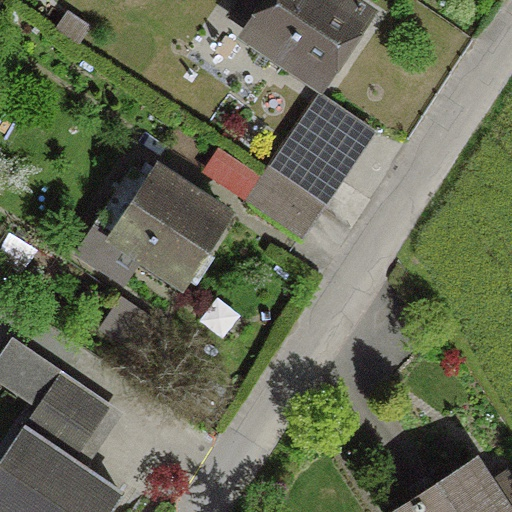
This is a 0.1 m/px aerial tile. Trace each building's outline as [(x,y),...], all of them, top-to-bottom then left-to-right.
[(250,30),(246,35),(312,80),(357,14),(336,0),(237,0),(228,15),(250,30)] [(334,178),(281,141),(261,170),(315,207),(334,178)] [(221,217),(150,171),(144,180),(127,170),(93,222),(109,233),(107,236),(178,283),(221,217)] [(296,236),(315,207),(261,170),(241,200),(296,236)] [(0,452),(0,511),(103,511),(115,495),(18,428),(17,427),(0,452)] [(502,511),(503,511),(511,505),(511,494),(503,481),(489,490),(470,461),(391,511),(502,511)]
